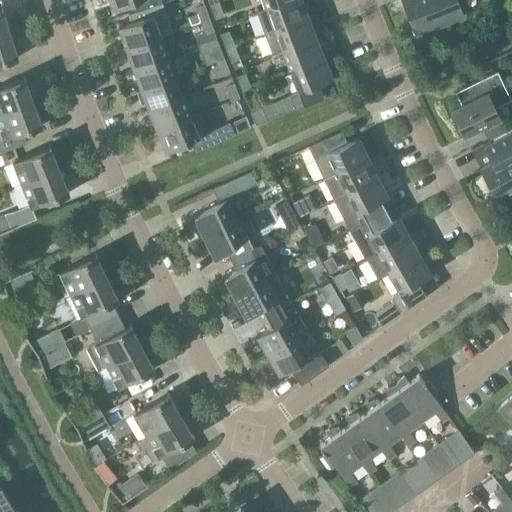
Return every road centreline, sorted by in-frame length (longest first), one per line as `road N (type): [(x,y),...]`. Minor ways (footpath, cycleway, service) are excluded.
road 1 (residential): [(249,446),(103,163),(52,0)]
road 2 (residential): [(475,274),(488,264),(439,179),(364,0)]
road 3 (residential): [(249,446),(475,274)]
